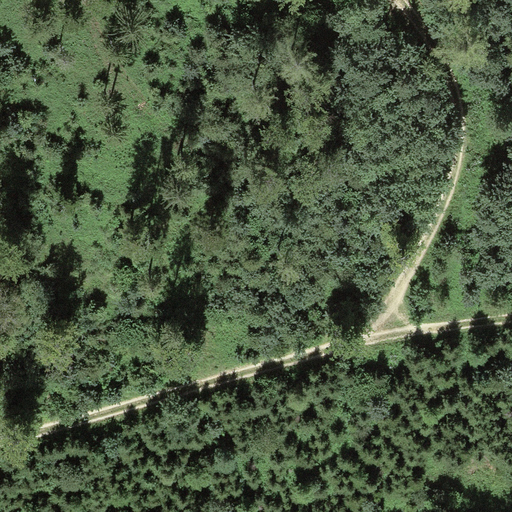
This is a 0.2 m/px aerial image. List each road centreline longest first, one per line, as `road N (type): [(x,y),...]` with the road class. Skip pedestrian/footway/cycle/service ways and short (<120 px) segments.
road 1 (track): [(0,441),(380,337)]
road 2 (track): [(396,0),(430,39),(452,88),(455,151),(440,227),(380,337)]
road 3 (track): [(380,337),(511,314)]
